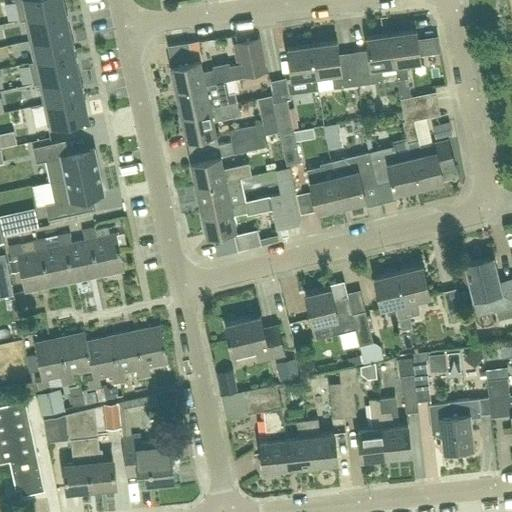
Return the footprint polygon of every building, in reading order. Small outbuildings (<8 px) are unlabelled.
[(14,0),(19,20),(24,19),(24,18),(64,9),(61,0),(14,0)] [(64,9),(24,18),(24,19),(28,39),(68,30),(64,9)] [(415,29),(391,32),(396,63),(395,64),(400,97),(402,108),(437,101),(435,90),(410,95),(406,62),(420,60),(415,29)] [(33,60),(73,52),(68,30),(28,39),(33,60)] [(396,63),(391,32),(366,36),(368,48),(353,50),(358,83),(384,80),(382,65),(395,64),(396,63)] [(247,39),(255,73),(267,70),(259,36),(247,39)] [(243,75),(255,73),(247,39),(235,41),(243,75)] [(336,40),(312,43),(317,74),(330,73),(332,87),(358,83),(353,50),(338,52),(336,40)] [(317,74),(312,43),(287,47),(291,78),(306,75),(308,90),(319,88),(317,74)] [(38,82),(37,82),(77,73),(73,52),(33,60),(28,61),(33,83),(38,82)] [(204,83),(204,84),(242,76),(239,63),(202,71),(199,58),(170,64),(175,89),(204,83)] [(38,82),(42,103),(82,94),(77,73),(37,82),(38,82)] [(225,79),(204,84),(204,83),(175,89),(180,114),(236,102),(234,91),(228,92),(225,79)] [(87,116),(82,94),(42,103),(47,124),(87,116)] [(272,101),(279,132),(293,128),(286,98),(274,101),(272,101)] [(437,101),(402,108),(402,111),(400,112),(409,148),(418,184),(442,179),(440,168),(454,164),(447,138),(419,145),(413,119),(439,113),(437,101)] [(213,119),(227,116),(239,113),(236,102),(180,114),(185,138),(215,131),(213,119)] [(229,128),(232,140),(266,133),(263,121),(257,122),(229,128)] [(317,124),(295,128),(298,142),(320,138),(317,124)] [(293,128),(279,132),(285,162),(300,159),(293,128)] [(266,133),(232,140),(234,152),(268,145),(266,133)] [(62,150),(59,139),(32,145),(35,161),(45,159),(49,179),(98,169),(93,147),(67,153),(66,153),(62,150)] [(394,190),(418,184),(409,148),(394,151),(393,146),(369,152),(376,183),(391,179),(394,190)] [(376,183),(369,152),(343,158),(346,170),(333,173),(341,203),(364,198),(361,186),(376,183)] [(195,185),(240,176),(250,174),(248,161),(223,167),(220,154),(190,161),(195,185)] [(315,210),(341,203),(333,173),(330,161),(319,163),(319,165),(305,168),(315,210)] [(103,191),(98,169),(49,179),(54,200),(44,202),(47,218),(75,212),(73,201),(75,197),(92,193),(103,191)] [(240,176),(195,185),(201,211),(230,204),(230,203),(245,200),(240,176)] [(280,192),(287,224),(299,222),(292,190),(280,192)] [(275,227),(287,224),(280,192),(268,195),(271,208),(275,227)] [(232,214),(246,211),(246,213),(271,208),(268,195),(245,200),(230,203),(230,204),(201,211),(206,234),(235,228),(232,214)] [(34,207),(1,215),(5,233),(38,226),(34,207)] [(90,236),(98,274),(123,268),(116,231),(95,235),(94,227),(82,230),(83,238),(90,236)] [(90,236),(83,238),(71,240),(69,232),(57,235),(59,242),(65,241),(73,279),(98,274),(90,236)] [(65,241),(59,242),(47,245),(46,237),(32,240),(34,248),(41,247),(49,284),(73,279),(65,241)] [(41,247),(34,248),(22,251),(20,242),(8,245),(10,257),(16,256),(24,290),(49,284),(41,247)] [(0,251),(0,295),(14,292),(5,251),(0,251)] [(511,302),(511,277),(498,281),(494,266),(491,255),(464,262),(473,297),(477,312),(491,308),(495,307),(511,302)] [(397,270),(408,314),(418,312),(414,297),(429,294),(422,264),(397,270)] [(408,314),(397,270),(373,276),(380,305),(395,302),(401,328),(411,326),(408,314)] [(450,319),(463,316),(456,286),(443,289),(450,319)] [(330,287),(305,293),(316,337),(353,328),(355,328),(351,313),(347,295),(333,299),(330,287)] [(372,341),(364,310),(351,313),(355,328),(359,344),(372,341)] [(257,358),(283,352),(276,323),(262,327),(259,314),(224,323),(231,352),(254,347),(257,358)] [(143,365),(135,367),(137,376),(151,373),(149,364),(168,360),(160,323),(135,328),(143,365)] [(124,369),(135,367),(143,365),(135,328),(110,334),(118,371),(112,372),(113,381),(126,378),(124,369)] [(85,339),(86,339),(84,330),(59,335),(67,373),(60,374),(62,383),(75,381),(73,371),(90,368),(92,367),(85,339)] [(99,375),(112,372),(118,371),(110,334),(86,339),(85,339),(92,367),(90,368),(92,373),(86,374),(89,386),(101,384),(99,375)] [(48,377),(60,374),(67,373),(59,335),(34,340),(41,375),(36,377),(38,388),(50,386),(48,377)] [(3,347),(9,367),(28,361),(21,341),(3,347)] [(473,367),(483,356),(481,345),(471,347),(462,358),(473,367)] [(413,362),(424,360),(423,350),(411,351),(413,362)] [(293,357),(274,361),(278,379),(298,374),(293,357)] [(398,374),(412,372),(410,357),(396,359),(398,374)] [(416,399),(428,398),(424,360),(413,362),(411,362),(416,399)] [(340,381),(343,414),(355,413),(352,381),(357,380),(355,365),(338,369),(340,381)] [(485,369),(486,379),(506,377),(505,367),(485,369)] [(404,408),(416,406),(412,372),(400,374),(404,408)] [(488,395),(490,412),(491,416),(511,413),(511,420),(511,394),(508,395),(506,377),(486,379),(488,395)] [(241,388),(244,400),(277,393),(274,381),(241,388)] [(332,416),(343,414),(340,381),(328,382),(332,416)] [(60,387),(37,392),(41,413),(65,408),(60,387)] [(259,438),(261,453),(262,469),(287,466),(283,435),(285,435),(283,421),(282,421),(277,393),(244,400),(246,412),(263,408),(266,429),(272,428),(273,437),(259,438)] [(407,422),(393,423),(392,409),(396,409),(394,395),(379,396),(385,455),(411,452),(407,422)] [(480,413),(490,412),(488,395),(447,400),(447,402),(428,404),(430,426),(441,425),(444,449),(448,448),(449,451),(459,450),(459,447),(472,446),(469,416),(480,415),(480,413)] [(369,397),(372,426),(356,428),(360,458),(385,455),(379,396),(369,397)] [(17,494),(44,488),(25,397),(0,402),(0,460),(9,458),(17,494)] [(126,410),(140,407),(138,397),(124,400),(126,410)] [(104,429),(120,427),(117,402),(101,404),(104,429)] [(83,409),(91,487),(115,484),(112,458),(104,459),(102,448),(100,449),(95,406),(83,409)] [(91,487),(83,409),(65,413),(67,438),(71,438),(73,462),(63,463),(66,489),(91,487)] [(490,415),(480,417),(486,446),(496,444),(490,415)] [(306,418),(312,463),(337,460),(334,429),(318,431),(317,417),(306,418)] [(297,434),(285,435),(283,435),(287,466),(312,463),(306,418),(295,419),(297,434)] [(140,433),(123,435),(127,473),(138,472),(139,482),(173,478),(168,438),(141,441),(140,433)]
